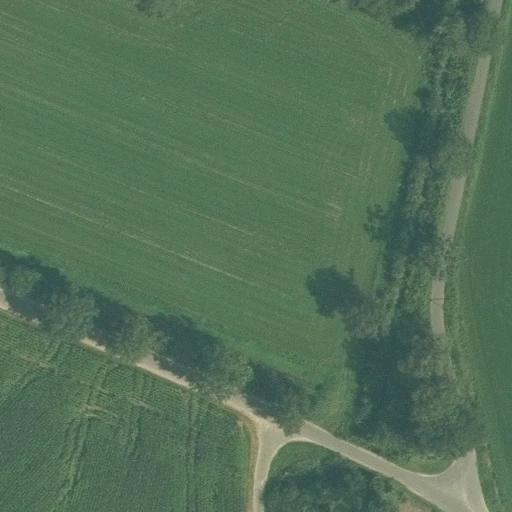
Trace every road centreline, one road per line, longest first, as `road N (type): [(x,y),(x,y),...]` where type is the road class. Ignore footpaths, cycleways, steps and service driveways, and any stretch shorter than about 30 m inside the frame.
road 1 (unclassified): [(461,511),(470,479),(432,307),(496,0)]
road 2 (unclassified): [(0,300),(274,420)]
road 3 (unclassified): [(274,420),(460,511)]
